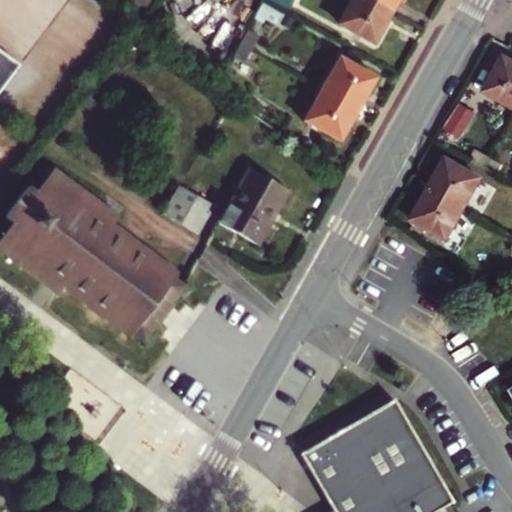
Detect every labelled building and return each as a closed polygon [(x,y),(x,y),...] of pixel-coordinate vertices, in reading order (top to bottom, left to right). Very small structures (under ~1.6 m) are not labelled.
[(298,2),(294,0),(268,0),(292,13),(298,2)] [(367,0),(352,0),(339,24),(372,43),(389,12),(367,0)] [(367,0),(389,12),(395,0),(367,0)] [(283,14),(263,3),(257,14),(278,25),(283,14)] [(248,31),(241,44),(251,50),(258,37),(248,31)] [(233,56),(217,86),(240,98),(256,69),(244,62),(251,50),(241,44),(233,56)] [(0,88),(19,64),(0,49),(0,88)] [(322,90),(357,109),(374,78),(339,59),(322,90)] [(486,94),(511,108),(511,64),(505,60),(486,94)] [(357,109),(322,90),(305,120),(340,139),(357,109)] [(457,105),(443,129),(456,137),(470,112),(457,105)] [(475,150),(469,161),(482,169),(488,158),(475,150)] [(488,158),(482,169),(496,177),(502,166),(488,158)] [(448,161),(431,192),(464,211),(481,181),(448,161)] [(117,216),(54,169),(34,193),(26,187),(4,215),(13,222),(0,237),(0,250),(57,294),(63,287),(130,338),(134,334),(145,342),(186,288),(175,279),(178,275),(111,222),(117,216)] [(288,192),(248,169),(218,222),(258,244),(288,192)] [(214,206),(189,191),(179,186),(162,213),(164,214),(198,234),(214,206)] [(464,211),(431,192),(414,222),(447,241),(464,211)] [(435,511),(453,502),(394,400),(300,453),(334,511),(435,511)]
